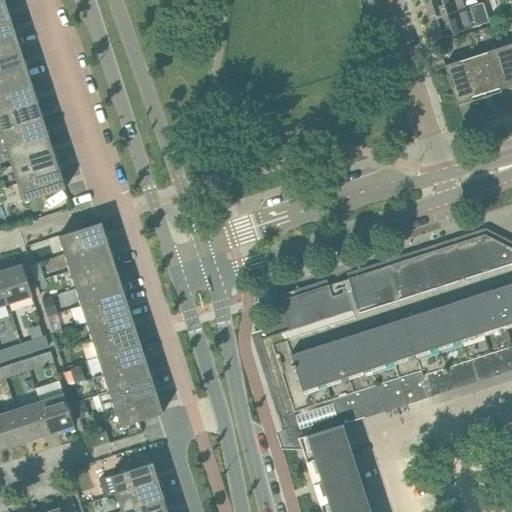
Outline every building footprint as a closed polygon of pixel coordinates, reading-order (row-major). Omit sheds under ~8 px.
[(0,0),(0,16),(10,14),(5,0),(0,0)] [(466,7),(463,0),(424,0),(430,18),(466,7)] [(466,7),(430,18),(437,38),(488,22),(482,2),(466,7)] [(0,36),(16,31),(10,14),(0,16),(0,36)] [(0,55),(21,48),(16,31),(0,36),(0,55)] [(511,42),(502,46),(511,75),(511,42)] [(511,75),(502,46),(474,55),(487,95),(501,91),(500,87),(511,83),(511,75)] [(0,74),(27,66),(21,48),(0,55),(0,74)] [(445,64),(457,101),(471,96),(472,100),(487,95),(474,55),(445,64)] [(0,93),(33,83),(27,66),(0,74),(0,93)] [(0,111),(38,100),(33,83),(0,93),(0,111)] [(44,117),(38,100),(0,111),(0,128),(1,131),(44,117)] [(49,134),(44,117),(1,131),(6,148),(49,134)] [(55,151),(49,134),(6,148),(12,165),(55,151)] [(60,168),(55,151),(12,165),(17,182),(60,168)] [(60,168),(17,182),(23,201),(29,199),(41,196),(66,187),(60,168)] [(41,196),(29,199),(32,207),(43,203),(41,196)] [(102,221),(98,222),(59,235),(65,253),(108,239),(102,221)] [(511,247),(505,244),(485,234),(350,278),(335,283),(336,288),(331,290),(329,284),(328,284),(332,296),(303,306),(299,294),(281,300),(290,328),(261,338),(286,414),(331,399),(353,410),(381,401),(385,411),(511,369),(511,247)] [(113,256),(108,239),(65,253),(70,270),(113,256)] [(119,273),(113,256),(70,270),(76,287),(119,273)] [(32,294),(22,264),(0,271),(0,278),(8,302),(32,294)] [(124,291),(119,273),(76,287),(82,304),(124,291)] [(130,307),(124,291),(82,304),(87,321),(130,307)] [(136,325),(130,307),(87,321),(93,339),(136,325)] [(141,342),(136,325),(93,339),(98,355),(141,342)] [(44,335),(26,341),(29,352),(48,346),(49,345),(46,335),(44,335)] [(146,359),(141,342),(98,355),(104,373),(146,359)] [(16,344),(0,349),(0,359),(0,361),(19,355),(16,344)] [(30,370),(53,362),(50,350),(26,358),(30,370)] [(6,378),(30,370),(26,358),(2,366),(6,378)] [(152,376),(146,359),(104,373),(109,390),(152,376)] [(157,393),(152,376),(109,390),(115,407),(157,393)] [(74,424),(64,393),(40,401),(50,432),(74,424)] [(121,426),(158,414),(164,412),(157,393),(115,407),(121,426)] [(50,432),(40,401),(16,409),(26,440),(50,432)] [(26,440),(16,409),(0,414),(0,441),(2,448),(26,440)] [(309,451),(314,449),(317,456),(312,458),(313,458),(351,446),(347,433),(344,423),(335,425),(327,421),(312,426),(308,434),(300,437),(300,438),(304,437),(309,451)] [(106,430),(95,434),(98,445),(109,441),(106,430)] [(317,473),(321,472),(324,479),(320,480),(320,481),(359,469),(351,446),(313,458),(317,473)] [(159,478),(153,461),(110,475),(116,492),(159,478)] [(324,495),(328,494),(331,502),(327,503),(366,491),(359,469),(320,481),(324,495)] [(164,496),(159,478),(116,492),(121,510),(164,496)] [(329,511),(372,511),(366,491),(327,503),(329,511)] [(169,511),(164,496),(121,510),(122,511),(169,511)]
